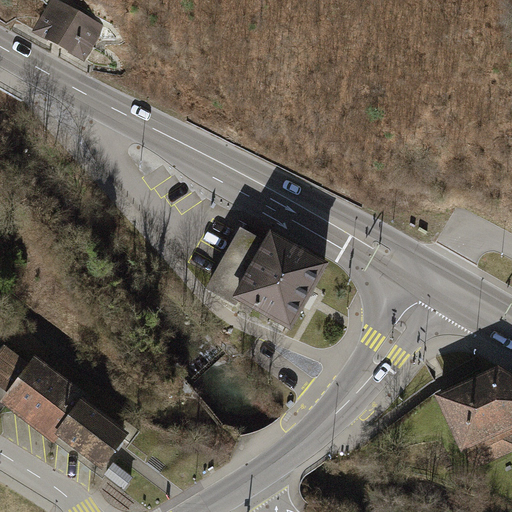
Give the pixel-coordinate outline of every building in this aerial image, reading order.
[(47,5),(27,39),(73,66),(93,31),(47,5)] [(231,304),(263,246),(241,232),(208,290),(231,304)] [(268,237),(263,246),(231,304),(290,336),(327,270),(268,237)] [(87,399),(35,359),(29,367),(5,349),(0,355),(0,391),(6,396),(0,404),(45,439),(52,444),(57,438),(101,472),(127,438),(83,404),(87,399)] [(511,383),(497,375),(438,404),(463,455),(467,452),(475,468),(511,450),(511,435),(511,433),(511,432),(511,383)] [(114,466),(105,478),(124,493),(133,481),(114,466)]
